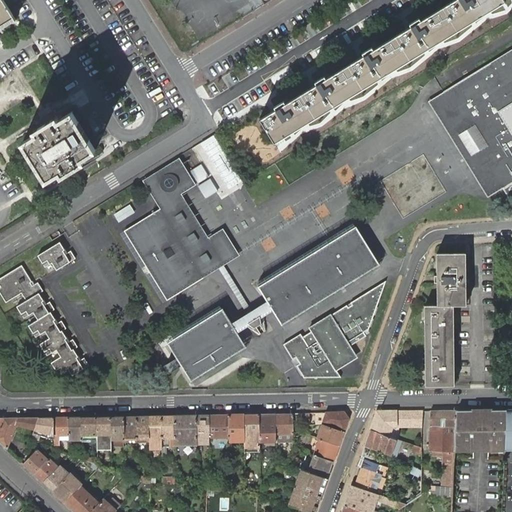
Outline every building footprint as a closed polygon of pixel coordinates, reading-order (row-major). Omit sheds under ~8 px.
[(3,0),(0,0),(0,29),(16,20),(3,0)] [(454,0),(261,119),(275,142),(505,2),(503,0),(454,0)] [(489,63),(443,92),(465,127),(477,119),(493,146),(481,154),(503,188),(511,182),(511,48),(489,63)] [(449,71),(438,77),(444,88),(455,83),(449,71)] [(465,127),(443,92),(428,101),(442,125),(445,129),(488,197),(503,188),(481,154),(493,146),(477,119),(465,127)] [(60,172),(83,158),(96,150),(72,111),(59,120),(36,134),(23,142),(47,181),(60,172)] [(36,134),(59,120),(57,116),(51,120),(46,123),(34,130),(36,134)] [(442,125),(237,250),(240,255),(311,211),(330,243),(334,240),(315,209),(445,129),(442,125)] [(143,180),(160,208),(203,277),(219,268),(223,265),(240,255),(237,250),(223,228),(208,237),(182,193),(196,184),(195,183),(207,176),(201,165),(189,173),(179,157),(154,173),(143,180)] [(85,161),(83,158),(60,172),(62,176),(68,172),(79,165),(85,161)] [(216,190),(209,178),(197,186),(204,198),(216,190)] [(511,182),(503,188),(509,199),(511,197),(511,182)] [(129,204),(112,213),(116,221),(133,212),(129,204)] [(160,208),(124,230),(166,300),(203,277),(160,208)] [(330,243),(259,286),(269,304),(272,308),(282,324),(379,264),(356,227),(334,240),(330,243)] [(56,270),(76,258),(71,250),(67,253),(60,241),(38,255),(45,267),(52,262),(56,270)] [(425,386),(454,385),(453,305),(466,305),(466,297),(465,279),(465,253),(436,254),(437,276),(437,282),(436,283),(437,306),(425,306),(425,386)] [(66,328),(62,321),(58,323),(50,312),(55,309),(50,302),(46,304),(39,293),(43,291),(38,282),(34,284),(22,265),(0,278),(0,286),(0,287),(0,293),(6,303),(21,293),(26,301),(16,307),(24,319),(33,313),(37,320),(28,325),(35,337),(45,332),(49,339),(39,344),(47,356),(56,350),(61,357),(51,363),(58,375),(68,369),(72,376),(89,366),(85,358),(80,361),(74,349),(78,347),(73,339),(69,342),(62,331),(66,328)] [(253,314),(223,265),(219,268),(249,316),(233,326),(236,330),(244,325),(262,314),(272,308),(269,304),(253,314)] [(368,331),(386,280),(351,302),(352,305),(349,307),(347,304),(331,314),(330,313),(309,327),(318,340),(309,346),(301,333),(283,344),(292,359),(296,356),(300,362),(296,365),(304,377),(341,376),(335,368),(327,354),(330,353),(336,362),(340,359),(342,362),(346,359),(345,356),(349,353),(346,348),(350,346),(349,345),(366,335),(364,333),(368,331)] [(246,346),(223,309),(168,343),(178,358),(181,364),(191,380),(246,346)] [(262,314),(244,325),(258,335),(266,330),(262,314)] [(335,368),(356,355),(350,346),(346,348),(349,353),(345,356),(346,359),(342,362),(340,359),(336,362),(330,353),(327,354),(335,368)] [(482,410),(481,410),(481,414),(480,450),(481,450),(505,450),(506,413),(506,409),(482,410)] [(454,451),(456,410),(430,411),(430,426),(429,436),(432,436),(431,450),(454,451)] [(471,410),(456,410),(454,451),(480,450),(481,414),(481,410),(471,410)] [(414,423),(422,423),(423,411),(400,411),(399,426),(414,427),(414,423)] [(335,412),(327,412),(323,422),(344,429),(348,418),(344,412),(335,412)] [(377,412),(371,430),(392,438),(396,427),(396,412),(377,412)] [(245,440),(245,451),(248,451),(256,451),(260,451),(260,442),(259,413),(252,414),(244,414),(245,440)] [(267,413),(259,413),(260,442),(263,442),(263,435),(276,434),(276,433),(275,413),(267,413)] [(284,413),(275,413),(276,433),(293,433),(293,425),(293,413),(284,413)] [(301,413),(293,413),(293,425),(295,426),(302,426),(301,413)] [(309,413),(301,413),(302,426),(310,425),(309,413)] [(193,444),(197,444),(197,443),(196,414),(185,415),(174,415),(174,444),(178,444),(193,444)] [(203,414),(196,414),(197,443),(209,443),(210,436),(209,414),(203,414)] [(219,414),(209,414),(210,436),(215,436),(223,436),(229,436),(229,414),(219,414)] [(229,438),(229,440),(245,440),(244,414),(236,414),(229,414),(229,436),(229,438)] [(143,415),(136,416),(137,438),(137,439),(149,439),(149,415),(143,415)] [(155,415),(149,415),(149,439),(149,442),(150,448),(154,448),(154,438),(162,438),(162,437),(161,415),(155,415)] [(168,415),(161,415),(162,437),(162,438),(162,442),(162,448),(162,455),(166,454),(166,446),(174,446),(174,444),(174,415),(168,415)] [(75,417),(68,417),(69,434),(69,439),(82,438),(81,433),(81,416),(75,417)] [(89,416),(81,416),(81,433),(82,438),(91,438),(91,442),(97,442),(96,416),(89,416)] [(104,416),(96,416),(97,442),(97,449),(112,449),(111,438),(111,416),(104,416)] [(117,416),(111,416),(111,438),(112,449),(124,449),(124,442),(124,416),(117,416)] [(130,416),(124,416),(124,442),(128,442),(128,438),(137,438),(136,416),(130,416)] [(11,418),(3,418),(0,426),(0,441),(7,448),(16,424),(34,429),(39,417),(29,417),(19,417),(11,418)] [(46,417),(39,417),(34,429),(32,433),(54,439),(54,437),(54,417),(46,417)] [(62,417),(56,417),(56,437),(59,437),(59,435),(69,434),(68,417),(62,417)] [(319,434),(318,438),(339,445),(343,431),(323,424),(319,434)] [(365,446),(377,451),(390,455),(396,439),(394,438),(392,438),(371,430),(365,446)] [(318,438),(317,437),(316,440),(319,441),(314,455),(333,461),(339,445),(318,438)] [(154,438),(154,448),(162,448),(162,442),(162,438),(154,438)] [(390,455),(396,457),(401,441),(396,439),(390,455)] [(37,449),(23,463),(35,474),(48,459),(40,451),(43,449),(40,446),(37,449)] [(365,446),(362,455),(374,459),(377,451),(365,446)] [(454,451),(431,450),(431,455),(444,456),(443,487),(433,487),(432,496),(452,497),(454,451)] [(82,455),(82,459),(97,465),(97,461),(82,455)] [(314,455),(313,455),(308,471),(327,478),(333,461),(314,455)] [(292,458),(290,465),(302,469),(304,462),(292,458)] [(373,492),(383,465),(361,458),(358,466),(361,467),(354,486),(373,492)] [(53,472),(58,467),(49,459),(48,459),(35,474),(43,482),(53,472)] [(373,492),(379,494),(388,467),(383,465),(373,492)] [(296,487),(321,496),(327,478),(308,471),(302,469),(296,487)] [(53,491),(62,481),(53,472),(43,482),(53,491)] [(62,481),(53,491),(65,502),(81,486),(83,484),(70,472),(62,481)] [(145,483),(150,484),(150,478),(146,478),(137,475),(137,480),(142,482),(145,483)] [(167,486),(175,487),(175,477),(163,478),(163,479),(163,485),(167,486)] [(201,489),(207,490),(211,490),(211,481),(200,482),(201,489)] [(348,494),(344,504),(365,511),(367,511),(378,511),(373,509),(377,500),(382,502),(400,509),(407,504),(379,494),(373,492),(354,486),(351,485),(348,494)] [(65,502),(75,511),(90,511),(99,503),(92,496),(81,486),(65,502)] [(289,504),(296,507),(310,511),(314,511),(321,496),(296,487),(289,504)] [(90,511),(114,511),(116,511),(108,504),(103,499),(101,501),(99,503),(90,511)] [(116,511),(120,505),(113,499),(108,504),(116,511)] [(378,511),(382,502),(377,500),(373,509),(378,511)]
